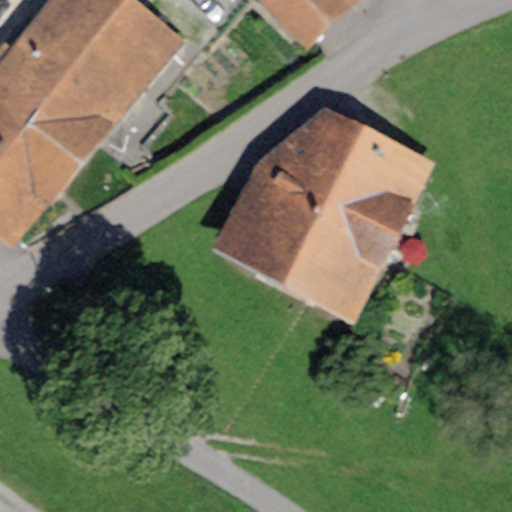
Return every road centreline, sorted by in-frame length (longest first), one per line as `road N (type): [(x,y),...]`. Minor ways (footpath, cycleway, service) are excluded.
road 1 (residential): [(0,295),(401,47),(500,0)]
road 2 (unclassified): [(0,348),(177,441),(281,511)]
